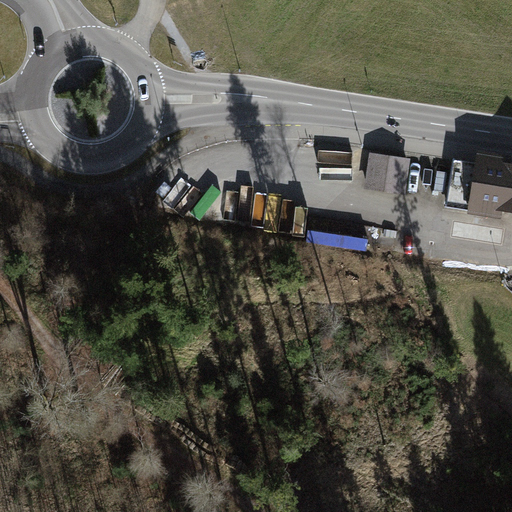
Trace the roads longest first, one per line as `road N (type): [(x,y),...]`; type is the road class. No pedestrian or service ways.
road 1 (secondary): [(153,105),(320,108),(511,135)]
road 2 (track): [(0,292),(30,316),(87,389),(258,511)]
road 3 (secondary): [(35,119),(60,151),(99,160),(136,142),(153,105)]
road 4 (secondary): [(153,105),(144,67),(130,52),(100,40),(71,43)]
